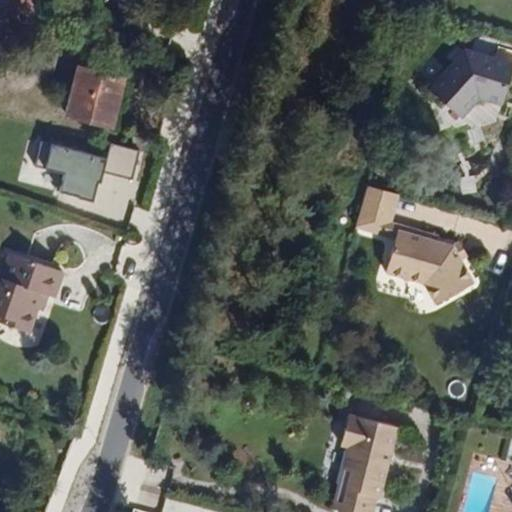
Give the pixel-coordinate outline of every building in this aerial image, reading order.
[(46,21),(51,0),(0,0),(0,8),(9,11),(20,14),(46,21)] [(0,39),(9,11),(0,8),(0,39)] [(0,53),(7,56),(20,14),(9,11),(0,39),(0,53)] [(495,105),(507,64),(456,49),(418,89),(451,120),(471,98),(495,105)] [(111,125),(122,79),(103,74),(105,66),(84,60),(70,114),(111,125)] [(107,157),(48,139),(41,163),(69,171),(64,188),(95,197),(107,157)] [(379,223),(387,194),(355,186),(344,228),(365,234),(367,226),(377,229),(379,223)] [(386,230),(388,226),(379,223),(377,229),(367,226),(365,234),(384,239),(385,237),(386,230)] [(422,240),(386,230),(385,237),(419,247),(422,240)] [(450,260),(443,246),(422,240),(419,247),(385,237),(384,239),(375,273),(413,284),(425,304),(463,283),(450,260)] [(457,256),(450,242),(443,246),(450,260),(457,256)] [(36,298),(41,285),(55,290),(61,271),(10,253),(2,278),(0,277),(0,314),(31,325),(40,299),(36,298)] [(371,494),(389,423),(340,412),(332,443),(339,445),(334,466),(343,468),(332,508),(346,511),(362,511),(367,494),(371,494)] [(332,508),(343,468),(334,466),(323,506),(332,508)]
